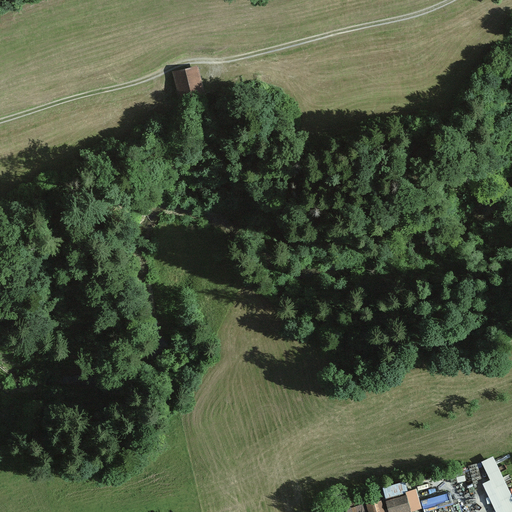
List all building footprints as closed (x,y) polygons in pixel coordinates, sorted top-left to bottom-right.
[(193,71),(168,74),(171,101),(196,99),(193,71)] [(511,511),(511,493),(493,455),(482,461),(491,479),(483,482),(495,511),(511,511)] [(386,496),(405,490),(402,479),(383,485),(386,496)] [(406,494),(386,499),(388,511),(412,511),(420,509),(416,490),(406,492),(406,494)] [(385,510),(382,499),(347,508),(348,511),(377,511),(379,511),(385,510)]
